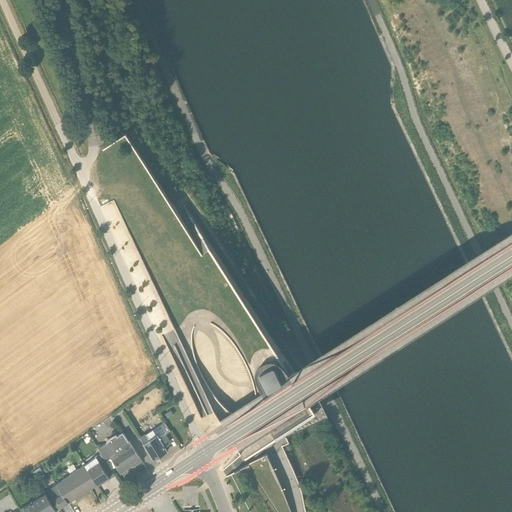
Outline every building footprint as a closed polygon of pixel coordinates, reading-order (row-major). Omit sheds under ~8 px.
[(266,392),(279,385),(271,371),(258,378),(266,392)] [(238,452),(245,462),(266,449),(315,418),(308,408),(289,378),(279,385),(266,392),(219,422),(238,452)] [(140,437),(153,458),(157,455),(158,455),(158,456),(158,455),(159,455),(160,455),(162,455),(164,453),(165,452),(165,451),(166,451),(164,447),(170,443),(165,434),(170,431),(164,422),(140,437)] [(128,441),(122,432),(117,436),(116,434),(106,440),(107,443),(98,448),(101,452),(105,459),(109,456),(116,465),(119,472),(127,467),(127,466),(131,464),(133,466),(141,461),(129,441),(128,441)] [(85,463),(97,484),(114,473),(111,468),(105,459),(101,452),(85,463)] [(105,459),(111,468),(116,465),(109,456),(105,459)] [(55,484),(68,502),(97,484),(85,463),(55,484)] [(39,467),(32,472),(36,477),(43,473),(39,467)] [(45,492),(56,509),(68,502),(55,484),(44,491),(45,492)] [(51,511),(56,509),(45,492),(19,509),(21,511),(51,511)]
